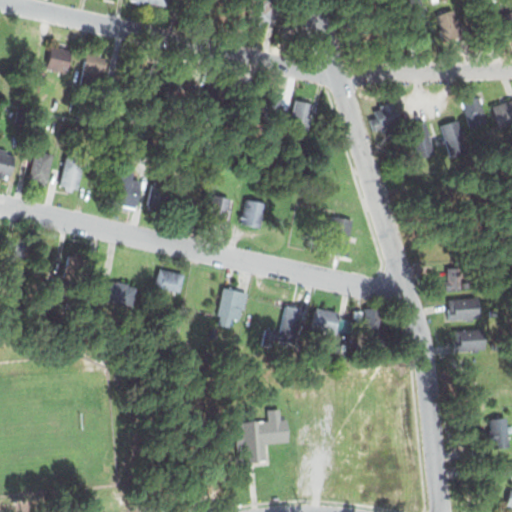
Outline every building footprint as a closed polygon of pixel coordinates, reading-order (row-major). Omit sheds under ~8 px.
[(188,0),(187,11),(222,18),(225,0),(188,0)] [(247,0),(270,0),(266,26),(244,22),(247,0)] [(395,0),(406,30),(427,23),(419,0),(395,0)] [(487,13),(511,6),(511,31),(493,36),(487,13)] [(436,14),(441,27),(435,29),(441,43),(473,31),(465,10),(454,14),(452,7),(436,14)] [(355,45),(383,38),(378,19),(350,27),(355,45)] [(49,43),(72,49),(67,74),(43,69),(49,43)] [(84,53),(107,58),(100,87),(77,82),(84,53)] [(173,75),(168,95),(192,101),(197,80),(173,75)] [(206,81),(233,88),(227,111),(200,104),(206,81)] [(230,120),(238,86),(257,90),(249,124),(230,120)] [(265,91),(283,94),(276,127),(258,123),(265,91)] [(460,101),(479,95),(489,126),(470,132),(460,101)] [(295,98),(313,102),(306,131),(288,127),(295,98)] [(490,103),(511,98),(511,121),(495,125),(490,103)] [(372,107),(391,101),(399,123),(385,127),(387,132),(375,136),(369,120),(376,118),(372,107)] [(438,124),(455,119),(467,151),(450,157),(438,124)] [(409,126),(422,121),(434,151),(420,156),(409,126)] [(0,142),(15,146),(9,174),(2,173),(2,178),(0,177),(0,142)] [(31,149),(53,153),(49,178),(43,177),(42,185),(31,183),(32,177),(27,176),(31,149)] [(64,157),(83,160),(78,188),(71,187),(70,191),(63,190),(64,185),(59,184),(64,157)] [(119,176),(144,181),(139,203),(133,202),(133,206),(124,204),(124,200),(115,197),(119,176)] [(405,177),(448,177),(448,198),(405,198),(405,177)] [(157,182),(179,187),(173,215),(151,211),(157,182)] [(209,193),(229,197),(224,221),(204,216),(209,193)] [(243,198),(265,203),(259,229),(238,224),(243,198)] [(330,215),(352,219),(346,256),(324,253),(330,215)] [(14,234),(31,237),(27,260),(10,257),(14,234)] [(66,254),(95,261),(90,282),(61,275),(66,254)] [(445,269),(446,278),(441,278),(442,290),(466,287),(464,266),(445,269)] [(157,267),(183,273),(179,292),(152,286),(157,267)] [(100,278),(137,285),(133,306),(96,299),(100,278)] [(221,285),(245,291),(238,319),(231,317),(229,326),(218,323),(220,314),(214,313),(221,285)] [(446,298),(447,319),(477,317),(476,296),(446,298)] [(263,328),(278,331),(284,303),(303,307),(295,345),(275,341),(273,348),(259,345),(263,328)] [(313,307),(338,312),(333,335),(308,329),(313,307)] [(368,311),(385,314),(380,339),(363,336),(368,311)] [(210,326),(218,328),(215,336),(207,334),(210,326)] [(451,331),(454,351),(493,347),(490,326),(451,331)] [(237,460),(261,457),(259,442),(283,439),(279,406),(266,408),(267,417),(232,421),(237,460)] [(484,421),(506,421),(506,448),(485,449),(484,421)]
